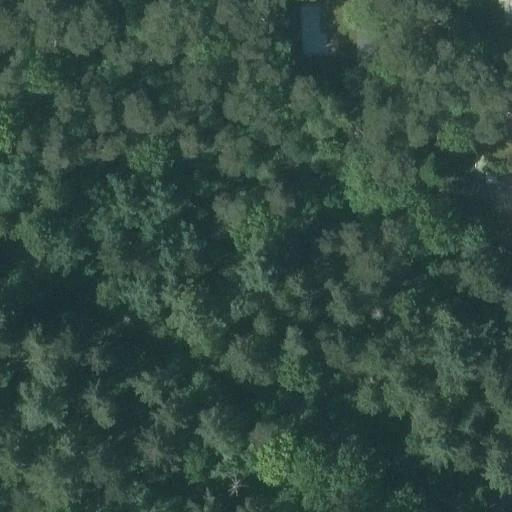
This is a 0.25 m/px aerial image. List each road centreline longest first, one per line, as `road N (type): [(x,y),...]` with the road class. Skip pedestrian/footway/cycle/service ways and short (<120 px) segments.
road 1 (track): [(466,511),(173,342)]
road 2 (track): [(0,254),(173,342)]
